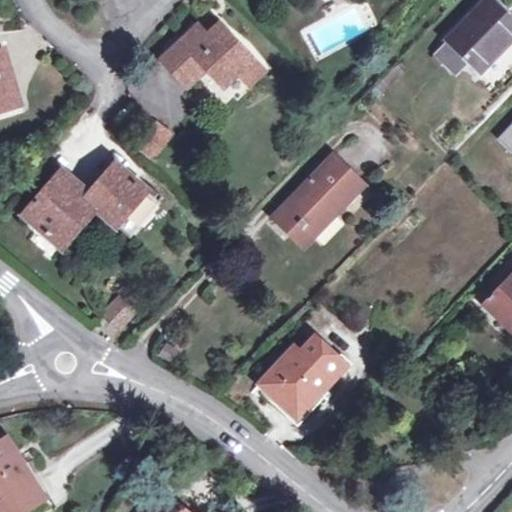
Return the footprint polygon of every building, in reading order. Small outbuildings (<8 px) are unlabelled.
[(511,23),(488,0),(487,0),(446,42),(468,62),(480,75),(511,40),(511,23)] [(222,87),(237,75),(250,89),(264,75),(210,18),(163,61),(184,85),(204,67),(222,87)] [(468,62),(446,42),(435,54),(457,73),(468,62)] [(0,109),(17,104),(7,67),(0,68),(0,109)] [(511,122),(495,140),(511,154),(511,152),(511,122)] [(156,124),(138,149),(153,160),(171,134),(156,124)] [(297,226),(312,240),(363,188),(331,157),(303,186),(305,188),(273,221),(288,235),(297,226)] [(23,216),(52,241),(85,202),(97,212),(115,228),(146,192),(115,165),(84,200),(58,176),(23,216)] [(158,201),(146,192),(115,228),(128,238),(158,201)] [(85,202),(52,241),(64,252),(97,212),(85,202)] [(297,226),(288,235),(303,250),(312,240),(297,226)] [(511,328),(511,279),(487,305),(511,328)] [(132,314),(119,301),(103,318),(117,331),(132,314)] [(294,349),(260,385),(296,420),(330,383),(328,380),(342,365),(315,339),(300,355),(294,349)] [(164,342),(157,356),(171,364),(178,349),(164,342)] [(0,511),(22,511),(43,499),(6,440),(0,443),(0,511)] [(151,511),(182,511),(164,497),(151,511)]
